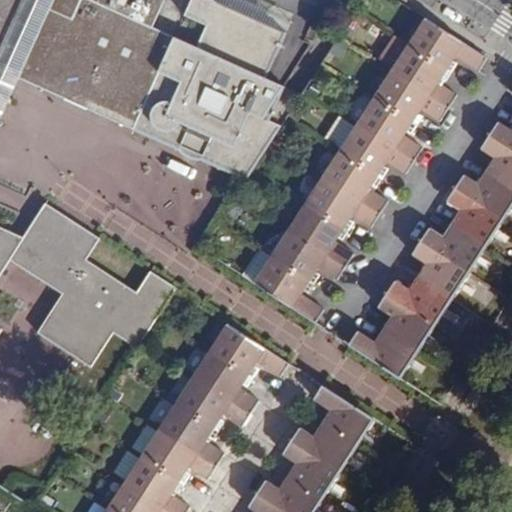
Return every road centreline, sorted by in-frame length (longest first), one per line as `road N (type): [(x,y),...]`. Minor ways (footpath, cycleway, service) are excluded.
road 1 (residential): [(511,44),(332,335)]
road 2 (residential): [(308,372),(218,511)]
